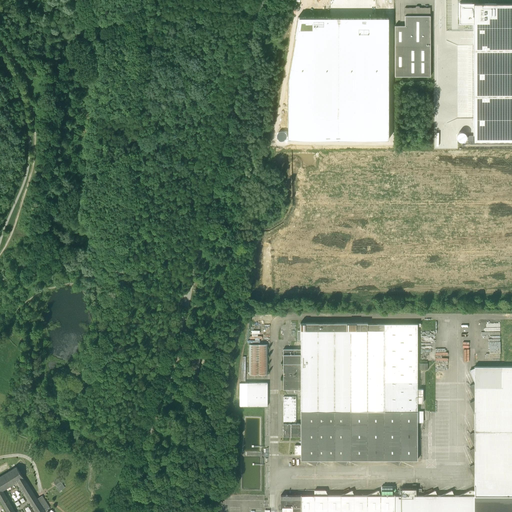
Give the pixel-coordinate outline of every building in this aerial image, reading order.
[(459,15),(459,23),(473,23),(473,135),(468,135),(468,142),(511,141),(511,3),(472,3),(472,4),(460,4),(460,15),(459,15)] [(394,77),(430,76),(430,8),(419,8),(419,7),(416,7),(416,8),(405,8),(405,26),(395,26),(394,77)] [(288,83),(288,140),(389,140),(389,18),(327,18),(327,17),(298,17),(294,38),(295,38),(288,83)] [(283,436),(288,436),(301,436),(301,445),(295,445),(295,454),(301,454),(301,460),(305,460),(316,465),(318,460),(334,460),(345,465),(348,460),(387,460),(398,465),(401,460),(417,460),(417,423),(423,423),(423,411),(417,411),(417,403),(423,403),(423,389),(417,389),(417,324),(367,324),(367,323),(300,323),(300,330),(301,330),(301,349),(283,349),(283,390),(301,390),(301,423),(283,423),(283,436)] [(250,344),(250,374),(268,374),(268,344),(250,344)] [(189,378),(197,379),(201,356),(193,354),(189,378)] [(418,489),(418,495),(416,495),(416,489),(402,489),(402,495),(399,495),(399,493),(395,493),(395,495),(380,495),(378,490),(367,495),(354,495),(352,490),(341,495),(328,495),(325,490),(314,490),(314,495),(281,495),(281,507),(284,507),(283,511),(511,511),(511,366),(474,366),(474,368),(469,370),(474,382),(474,384),(469,386),(474,398),(474,400),(469,402),(474,414),(474,432),(469,435),(474,446),(474,448),(469,451),(474,463),(474,464),(469,467),(474,479),(474,490),(470,490),(459,495),(454,495),(452,490),(440,495),(438,495),(435,490),(423,495),(423,492),(421,492),(421,489),(418,489)] [(267,406),(267,383),(239,383),(239,406),(267,406)] [(283,422),(288,422),(296,422),(296,397),(283,396),(283,422)] [(50,507),(42,495),(37,499),(31,489),(17,467),(13,469),(0,476),(0,499),(7,511),(47,511),(48,511),(47,511),(43,511),(45,511),(44,511),(50,507)] [(64,480),(62,477),(59,479),(59,478),(54,482),(57,486),(56,487),(59,491),(65,487),(61,482),(64,480)]
